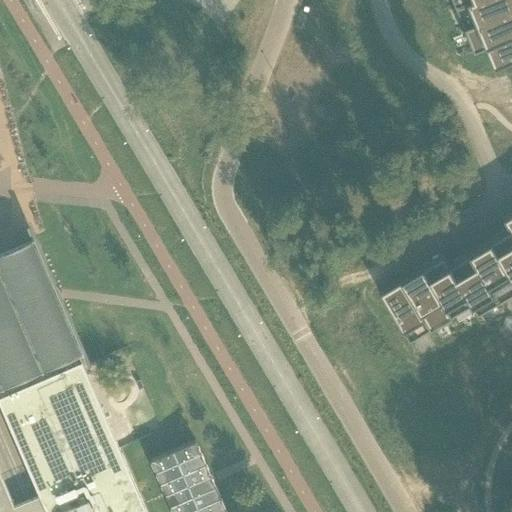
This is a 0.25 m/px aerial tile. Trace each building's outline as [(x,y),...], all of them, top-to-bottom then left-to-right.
[(511,0),(451,0),(456,11),(459,9),(465,24),(462,25),(473,52),(484,48),(493,70),(510,63),(511,68),(511,0)] [(441,253),(378,291),(408,342),(433,328),(431,325),(445,317),(447,320),(470,306),(476,316),(480,314),(479,311),(492,303),(494,306),(511,295),(511,211),(501,218),(508,228),(447,264),(441,253)] [(0,264),(0,398),(82,364),(54,295),(35,249),(0,264)] [(0,472),(0,511),(146,511),(82,364),(64,322),(0,349),(0,403),(39,493),(23,500),(14,504),(0,472)] [(195,440),(149,459),(172,511),(226,511),(224,507),(225,506),(220,497),(215,487),(216,487),(215,485),(195,440)]
